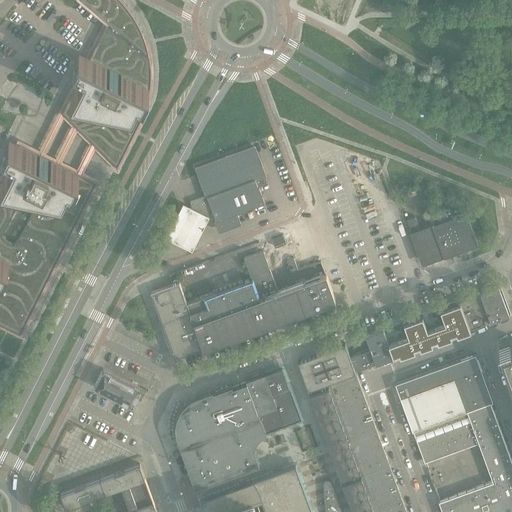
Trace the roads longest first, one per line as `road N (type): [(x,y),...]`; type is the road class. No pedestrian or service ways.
road 1 (secondary): [(8,487),(234,53)]
road 2 (secondary): [(217,41),(0,464)]
road 3 (secondary): [(260,47),(431,145),(511,174)]
road 4 (secondary): [(511,152),(365,85),(272,29)]
road 5 (unclassified): [(174,380),(359,316)]
road 6 (unclassified): [(359,316),(510,265)]
road 7 (unclassified): [(384,375),(371,380),(415,505)]
road 8 (unclassified): [(182,511),(151,423),(174,380)]
road 9 (unclassified): [(429,500),(384,375)]
